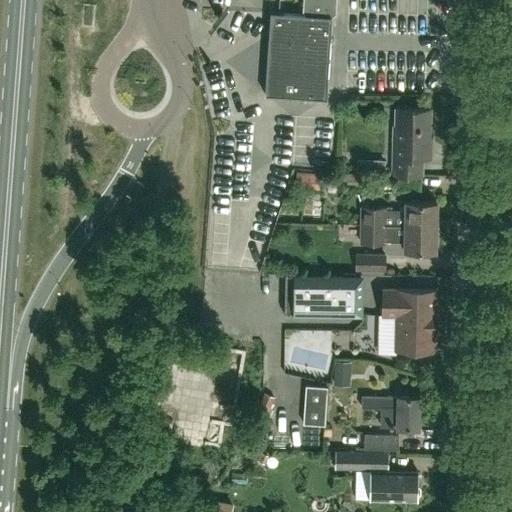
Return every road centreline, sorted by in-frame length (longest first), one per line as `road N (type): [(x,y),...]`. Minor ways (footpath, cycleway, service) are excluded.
road 1 (unclassified): [(467,511),(479,0)]
road 2 (primary): [(0,368),(27,0)]
road 3 (primary): [(0,393),(74,243),(158,126)]
road 4 (tertiary): [(140,19),(104,72),(101,92),(122,126),(158,126)]
road 5 (tertiary): [(158,126),(178,100),(178,78),(140,19)]
